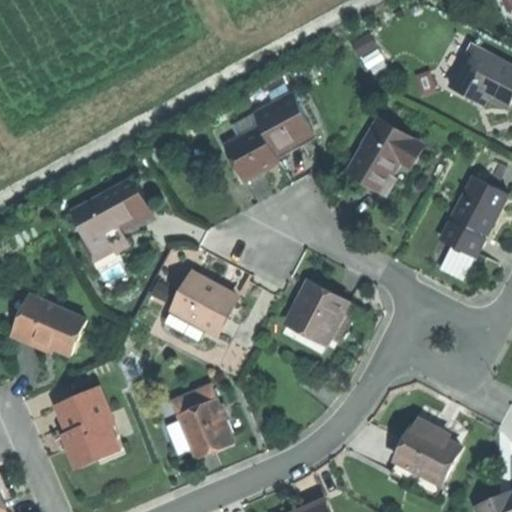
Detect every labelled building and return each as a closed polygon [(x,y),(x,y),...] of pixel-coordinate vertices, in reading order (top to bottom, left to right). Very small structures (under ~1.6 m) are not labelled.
[(362,56),(375,48),(367,35),(354,43),(362,56)] [(471,85),(492,96),(511,106),(511,62),(476,44),(454,85),(468,92),(471,85)] [(435,91),(436,90),(431,75),(430,74),(419,77),(419,79),(424,93),(425,95),(435,91)] [(488,102),(492,96),(471,85),(468,92),(488,102)] [(295,91),(257,112),(262,123),(278,151),(292,144),(299,140),(296,134),(314,125),(295,91)] [(233,125),(239,135),(262,123),(257,112),(233,125)] [(403,157),(415,164),(427,145),(383,117),(351,169),(368,179),(388,191),(398,175),(393,172),(403,157)] [(278,151),(262,123),(239,135),(227,142),(246,178),(264,169),(282,159),(278,151)] [(317,130),(314,125),(296,134),(299,140),(317,130)] [(175,153),(167,140),(150,150),(157,163),(175,153)] [(501,163),(491,182),(498,186),(508,167),(501,163)] [(455,215),(459,217),(486,231),(490,233),(500,214),(511,192),(498,186),(491,182),(476,174),(455,215)] [(156,217),(134,177),(74,210),(88,237),(98,255),(115,246),(119,253),(120,252),(134,245),(127,233),(133,229),(156,217)] [(484,234),(486,231),(459,217),(457,220),(453,218),(445,233),(457,240),(465,244),(466,250),(477,256),(488,237),(484,234)] [(98,255),(88,237),(82,240),(92,259),(98,255)] [(466,280),(477,256),(466,250),(465,244),(457,240),(444,269),(466,280)] [(124,259),(120,252),(119,253),(115,246),(98,255),(92,259),(100,273),(124,259)] [(218,290),(221,283),(211,278),(193,269),(173,308),(209,326),(218,331),(235,299),(218,290)] [(312,279),(306,290),(313,293),(318,283),(312,279)] [(238,292),(221,283),(218,290),(235,299),(238,292)] [(313,293),(306,290),(292,317),(317,330),(319,327),(334,335),(342,320),(352,301),(318,283),(313,293)] [(48,342),(57,346),(75,353),(89,318),(32,294),(15,333),(33,341),(46,346),(48,342)] [(209,326),(173,308),(168,319),(204,337),(209,326)] [(319,327),(317,330),(332,338),(334,335),(319,327)] [(73,438),(68,440),(72,450),(79,465),(120,446),(110,423),(116,421),(101,387),(59,406),(70,431),(73,438)] [(182,414),(183,417),(196,448),(198,452),(216,444),(235,436),(219,398),(182,414)] [(196,448),(183,417),(167,424),(180,454),(196,448)] [(408,441),(393,471),(439,495),(464,446),(449,439),(432,430),(435,424),(421,417),(408,441)] [(452,433),(435,424),(432,430),(449,439),(452,433)] [(65,433),(68,440),(73,438),(70,431),(65,433)] [(0,511),(10,511),(6,501),(0,488),(0,511)] [(511,511),(511,491),(509,493),(508,500),(501,498),(477,509),(477,511),(511,511)] [(300,510),(296,511),(332,511),(327,499),(300,510)]
